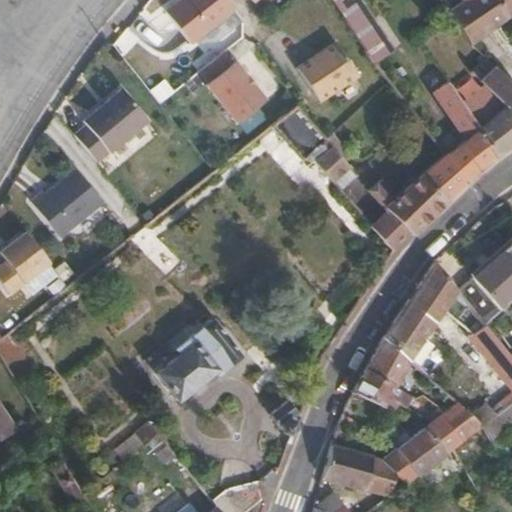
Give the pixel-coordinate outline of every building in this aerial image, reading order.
[(234,10),(226,0),(178,0),(164,12),(190,44),(234,10)] [(359,0),(351,0),(338,9),(373,63),(393,50),(359,0)] [(511,0),(438,0),(470,45),(511,13),(511,0)] [(336,42),(296,67),(311,92),(320,105),(360,80),(336,42)] [(231,64),(222,52),(198,71),(207,83),(205,85),(235,123),(264,100),(234,61),(231,64)] [(493,65),(485,58),(471,71),(478,80),(493,65)] [(478,80),(504,108),(511,118),(511,85),(493,65),(478,80)] [(444,156),(443,154),(420,175),(446,200),(476,170),(494,157),(476,131),(478,129),(446,82),(432,91),(465,139),(444,156)] [(144,122),(118,90),(83,119),(110,150),(144,122)] [(280,117),(271,125),(298,156),(300,158),(302,158),(305,157),(308,155),(313,161),(326,149),(321,144),(325,140),(295,105),(280,117)] [(511,118),(504,108),(478,129),(476,131),(494,157),(511,143),(511,118)] [(97,161),(110,150),(83,119),(70,130),(97,161)] [(326,149),(313,161),(339,189),(355,174),(325,140),(321,144),(326,149)] [(101,205),(71,169),(28,203),(58,239),(101,205)] [(446,200),(420,175),(395,196),(381,179),(369,190),(367,191),(384,210),(370,225),(392,251),(410,233),(412,235),(446,200)] [(46,262),(22,231),(0,247),(0,254),(1,257),(21,281),(46,262)] [(502,301),(511,292),(511,240),(471,277),(449,250),(434,263),(456,290),(467,305),(480,321),(497,306),(500,311),(506,306),(502,301)] [(21,281),(1,257),(0,257),(0,287),(7,298),(20,288),(25,285),(21,281)] [(57,276),(46,262),(21,281),(25,285),(20,288),(26,297),(57,276)] [(455,320),(467,305),(456,290),(434,263),(433,262),(415,287),(443,310),(455,320)] [(435,321),(443,310),(415,287),(407,299),(435,321)] [(435,321),(407,299),(394,317),(382,338),(408,360),(434,323),(435,321)] [(178,355),(155,374),(176,401),(214,372),(217,375),(229,365),(229,366),(241,356),(211,319),(173,349),(178,355)] [(500,345),(483,324),(470,334),(466,337),(483,357),(500,345)] [(408,360),(382,338),(372,354),(363,369),(394,387),(408,360)] [(502,410),(511,403),(511,402),(511,359),(509,355),(500,345),(483,357),(511,392),(497,402),(502,410)] [(394,387),(363,369),(351,391),(381,407),(387,397),(395,402),(401,391),(394,387)] [(401,391),(395,402),(406,408),(411,397),(401,391)] [(0,394),(0,434),(19,422),(0,394)] [(294,429),(298,416),(286,400),(268,414),(281,431),(288,434),(294,429)] [(444,411),(465,438),(482,426),(471,416),(456,401),(444,411)] [(471,416),(482,426),(497,415),(485,402),(471,416)] [(482,426),(493,445),(509,435),(504,427),(511,420),(511,404),(511,403),(502,410),(497,415),(482,426)] [(446,453),(452,449),(465,438),(444,411),(430,421),(409,437),(404,431),(385,445),(394,448),(416,476),(446,454),(446,453)] [(363,489),(372,456),(330,445),(321,478),(363,489)] [(372,456),(363,489),(388,496),(395,476),(403,485),(416,476),(394,448),(381,458),(372,456)] [(82,495),(62,464),(52,470),(72,501),(82,495)] [(225,490),(211,502),(215,507),(218,511),(262,511),(265,505),(260,482),(225,490)] [(348,511),(334,493),(312,509),(311,511),(348,511)]
